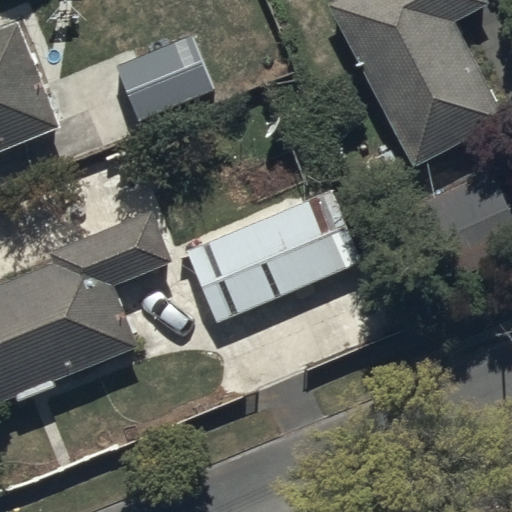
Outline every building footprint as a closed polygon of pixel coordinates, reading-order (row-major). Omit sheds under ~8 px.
[(498,11),(492,0),(354,0),(333,12),(419,175),(508,123),(457,35),(498,11)] [(0,157),(62,135),(58,123),(65,121),(56,96),(49,97),(26,34),(0,42),(0,157)] [(118,69),(144,129),(216,98),(190,39),(118,69)] [(511,274),(511,217),(491,172),(410,209),(453,302),(511,274)] [(330,192),(191,251),(225,329),(363,270),(330,192)] [(0,411),(24,403),(26,408),(59,396),(57,389),(145,357),(123,296),(181,275),(160,219),(46,260),(49,269),(0,287),(0,411)]
